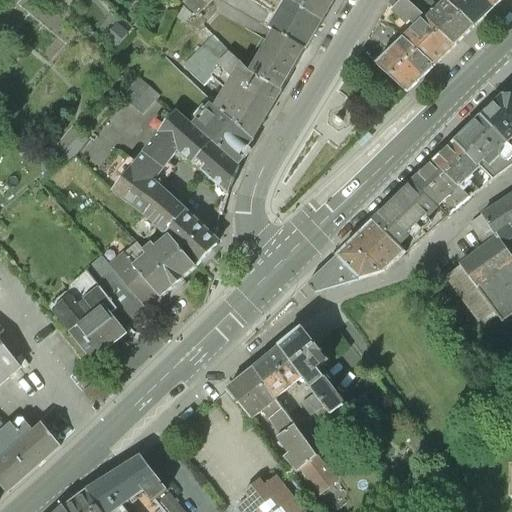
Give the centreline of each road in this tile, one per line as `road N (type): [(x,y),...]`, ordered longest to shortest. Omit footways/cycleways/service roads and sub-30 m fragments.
road 1 (secondary): [(19,511),(278,265)]
road 2 (secondary): [(278,265),(511,39)]
road 3 (residential): [(278,265),(251,227),(252,194),(367,0)]
